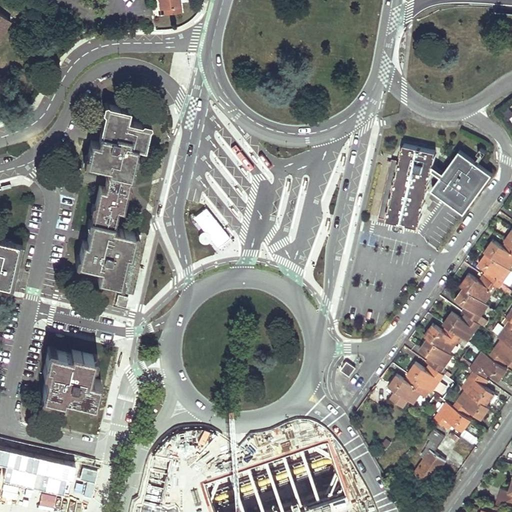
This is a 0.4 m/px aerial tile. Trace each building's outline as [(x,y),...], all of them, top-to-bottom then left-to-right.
[(181,10),(179,0),(158,0),(160,6),(163,6),(164,12),(181,10)] [(10,18),(6,16),(1,24),(5,26),(10,18)] [(122,208),(130,175),(127,175),(128,169),(132,168),(132,167),(134,160),(137,159),(138,154),(136,151),(137,145),(144,147),(149,125),(142,124),(141,122),(127,118),(128,113),(129,108),(110,103),(108,109),(104,111),(97,140),(90,139),(87,154),(89,155),(88,162),(108,167),(103,186),(99,184),(96,194),(95,201),(92,202),(90,209),(93,210),(91,217),(89,217),(87,224),(87,225),(89,226),(86,240),(82,239),(79,253),(81,256),(80,263),(99,267),(97,278),(118,283),(120,276),(122,275),(127,254),(131,254),(134,240),(132,238),(133,231),(113,226),(118,207),(122,208)] [(473,144),(466,139),(462,144),(469,149),(473,144)] [(433,160),(434,161),(435,161),(436,153),(435,153),(436,150),(405,142),(404,146),(400,145),(401,152),(402,153),(400,160),(399,159),(397,166),(399,167),(397,173),(396,173),(395,176),(396,176),(396,179),(395,179),(393,186),(394,187),(393,193),(391,193),(389,200),(391,201),(390,207),(388,207),(386,214),(388,214),(387,217),(413,223),(411,228),(417,230),(419,221),(420,221),(422,215),(420,214),(422,208),(423,209),(425,201),(424,200),(425,194),(427,195),(428,187),(427,186),(428,184),(429,184),(430,180),(429,180),(429,177),(431,178),(432,170),(431,170),(431,167),(433,167),(434,163),(432,163),(433,160)] [(441,174),(432,187),(464,211),(492,172),(460,148),(444,170),(441,174)] [(397,166),(399,159),(393,157),(392,161),(379,215),(387,217),(388,214),(386,214),(388,207),(390,207),(391,201),(389,200),(391,193),(393,193),(394,187),(393,186),(395,179),(396,179),(396,176),(395,176),(396,173),(397,173),(399,167),(397,166)] [(434,163),(433,167),(441,174),(444,170),(434,163)] [(209,242),(216,249),(229,237),(203,206),(190,217),(201,231),(199,236),(200,242),(204,244),(209,242)] [(18,241),(0,237),(0,282),(8,284),(18,241)] [(485,249),(487,250),(510,267),(511,264),(511,243),(510,242),(506,247),(503,245),(493,238),(485,249)] [(491,272),(488,277),(498,285),(500,286),(503,282),(511,268),(510,267),(487,250),(478,263),(486,268),(491,272)] [(486,268),(478,279),(481,281),(485,276),(488,277),(491,272),(486,268)] [(461,283),(464,286),(486,301),(498,285),(488,277),(485,276),(481,281),(478,279),(469,272),(461,283)] [(500,286),(510,293),(511,289),(503,282),(500,286)] [(465,312),(468,314),(477,320),(489,304),(486,301),(464,286),(456,297),(465,304),(469,306),(465,311),(465,312)] [(115,303),(125,306),(128,295),(118,293),(115,303)] [(446,324),(450,326),(469,340),(481,323),(477,320),(468,314),(464,319),(462,317),(452,310),(443,322),(446,324)] [(497,335),(501,337),(511,344),(511,319),(509,318),(497,335)] [(425,334),(428,336),(450,352),(458,340),(465,345),(469,340),(450,326),(447,331),(443,329),(433,322),(425,334)] [(429,363),(432,365),(441,371),(453,354),(450,352),(428,336),(420,348),(429,355),(433,357),(429,363)] [(511,344),(501,337),(489,355),(501,363),(505,357),(508,359),(511,362),(511,344)] [(64,398),(64,397),(64,395),(87,400),(88,398),(95,399),(100,378),(89,376),(92,363),(90,359),(91,353),(71,349),(70,352),(56,349),(54,351),(47,349),(43,366),(42,369),(46,370),(41,391),(48,393),(49,395),(64,398)] [(471,367),(474,369),(482,375),(486,369),(489,371),(499,378),(507,367),(504,365),(501,363),(489,355),(483,350),(473,364),(468,360),(466,363),(471,367)] [(441,371),(432,365),(429,369),(425,367),(416,360),(408,372),(411,375),(414,377),(426,386),(433,390),(434,389),(440,379),(444,374),(441,371)] [(355,366),(347,361),(342,369),(349,374),(355,366)] [(462,386),(465,388),(487,404),(496,391),(485,384),(483,382),(486,377),(485,376),(482,375),(474,369),(462,386)] [(414,402),(426,386),(414,377),(410,382),(408,379),(398,372),(389,385),(414,402)] [(441,394),(448,385),(440,379),(434,389),(441,394)] [(487,404),(465,388),(453,405),(465,413),(469,408),(472,410),(482,417),(490,406),(487,404)] [(468,415),(465,413),(453,405),(447,400),(435,417),(447,426),(451,420),(453,422),(463,429),(471,418),(468,415)] [(428,437),(431,439),(427,445),(428,445),(431,448),(424,457),(414,472),(429,482),(446,458),(435,450),(445,435),(435,428),(428,437)] [(454,431),(445,435),(449,444),(458,440),(454,431)] [(431,448),(428,445),(421,455),(424,457),(431,448)] [(88,469),(0,451),(0,483),(4,485),(1,498),(40,506),(43,495),(68,500),(70,489),(83,492),(88,469)] [(502,488),(496,505),(501,506),(503,507),(511,509),(511,483),(510,490),(502,488)] [(498,511),(501,506),(496,505),(485,502),(481,511),(498,511)]
